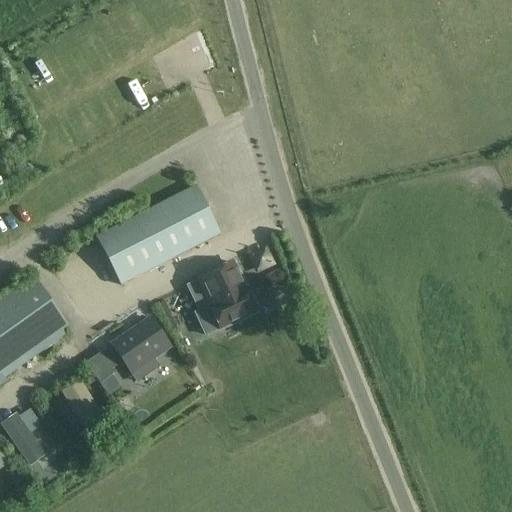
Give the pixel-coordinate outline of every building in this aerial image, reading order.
[(123,286),(219,236),(195,189),(98,238),(123,286)] [(246,291),(234,264),(199,281),(187,286),(200,313),(195,315),(205,336),(220,330),(221,331),(257,314),(246,290),(246,291)] [(0,374),(67,327),(34,281),(0,304),(0,374)] [(154,360),(171,348),(151,320),(113,347),(139,383),(160,369),(154,360)] [(77,379),(60,389),(67,402),(85,392),(77,379)] [(14,438),(25,459),(35,454),(23,433),(14,438)]
